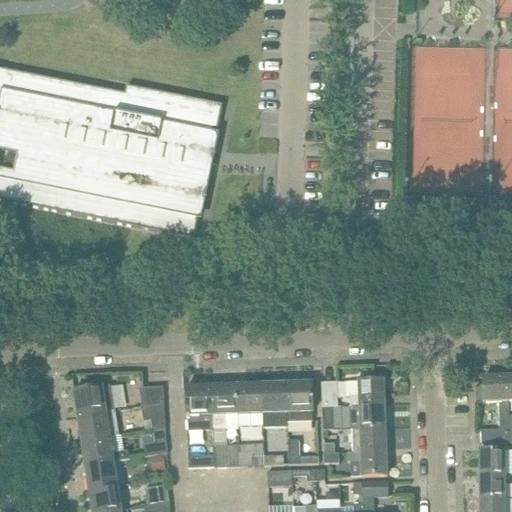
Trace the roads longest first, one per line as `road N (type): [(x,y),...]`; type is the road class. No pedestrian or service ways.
road 1 (residential): [(0,351),(431,334)]
road 2 (residential): [(437,511),(431,334)]
